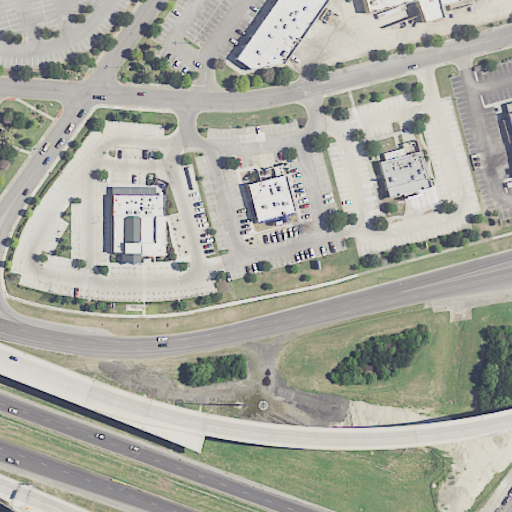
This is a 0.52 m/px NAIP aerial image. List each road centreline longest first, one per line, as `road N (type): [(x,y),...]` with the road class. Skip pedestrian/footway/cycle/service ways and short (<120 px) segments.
road 1 (motorway): [(511,417),(370,439),(253,434),(130,408),(0,358)]
road 2 (motorway): [(301,511),(0,402)]
road 3 (secondary): [(376,305),(181,346),(85,347)]
road 4 (motorway): [(301,511),(195,442),(82,390)]
road 5 (motorway): [(0,447),(175,511)]
road 6 (secondary): [(511,274),(376,305)]
